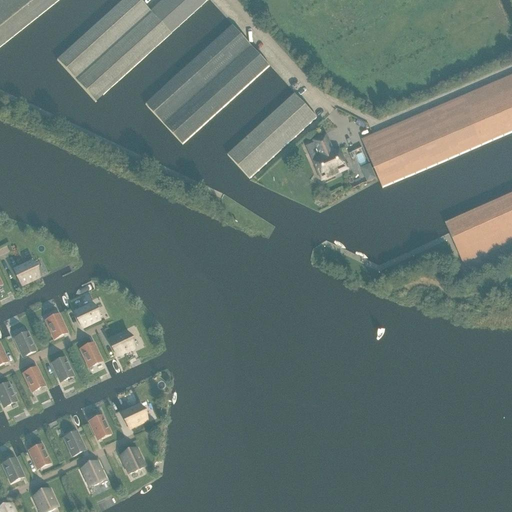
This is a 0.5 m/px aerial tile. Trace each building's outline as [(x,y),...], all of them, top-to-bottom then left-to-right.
[(0,0),(0,16),(20,0),(0,0)] [(0,43),(56,0),(20,0),(0,16),(0,43)] [(151,13),(138,0),(123,0),(57,60),(76,82),(151,13)] [(208,0),(166,0),(151,14),(151,13),(76,82),(95,103),(208,0)] [(251,46),(233,26),(146,105),(165,125),(251,46)] [(270,67),(251,46),(165,125),(183,145),(270,67)] [(511,75),(362,140),(382,188),(511,132),(511,75)] [(317,118),(295,94),(227,155),(249,179),(317,118)] [(335,155),(326,136),(313,142),(321,158),(313,162),(322,181),(336,175),(335,173),(347,167),(341,153),(335,155)] [(359,164),(368,160),(365,152),(352,153),(353,160),(357,160),(359,164)] [(511,238),(511,190),(444,220),(461,261),(511,238)] [(36,279),(38,278),(36,269),(31,263),(29,264),(14,270),(21,286),(36,279)] [(96,321),(99,320),(97,312),(92,305),(89,306),(75,313),(82,328),(96,322),(96,321)] [(47,325),(54,340),(67,334),(60,320),(59,317),(52,318),(46,323),(47,325)] [(131,350),(133,348),(131,340),(126,333),(124,335),(109,341),(116,357),(131,350)] [(16,343),(23,358),(35,352),(29,338),(27,335),(20,336),(15,341),(16,343)] [(87,365),(88,367),(95,366),(101,362),(100,359),(93,344),(80,350),(87,365)] [(58,379),(60,382),(67,380),(72,376),(71,373),(64,359),(52,364),(58,379)] [(30,389),(31,392),(38,390),(44,386),(43,383),(36,369),(23,374),(30,389)] [(2,404),(3,407),(10,406),(16,401),(14,399),(15,399),(8,384),(0,387),(0,400),(2,405),(2,404)] [(143,422),(146,421),(144,413),(139,406),(136,407),(122,414),(129,429),(143,423),(143,422)] [(91,426),(98,441),(110,435),(104,421),(103,421),(102,418),(95,420),(90,424),(91,426)] [(78,437),(77,434),(70,436),(64,440),(65,443),(72,458),(85,452),(78,437)] [(43,450),(42,447),(35,449),(29,453),(31,456),(37,470),(50,465),(43,450)] [(127,471),(128,474),(137,472),(144,467),(142,464),(136,450),(120,457),(127,471)] [(16,464),(15,461),(8,462),(3,466),(4,469),(11,484),(23,478),(17,463),(16,464)] [(88,484),(89,487),(97,485),(104,480),(103,477),(97,463),(81,470),(88,484)] [(50,511),(57,508),(55,505),(49,491),(33,498),(40,511),(50,511)]
